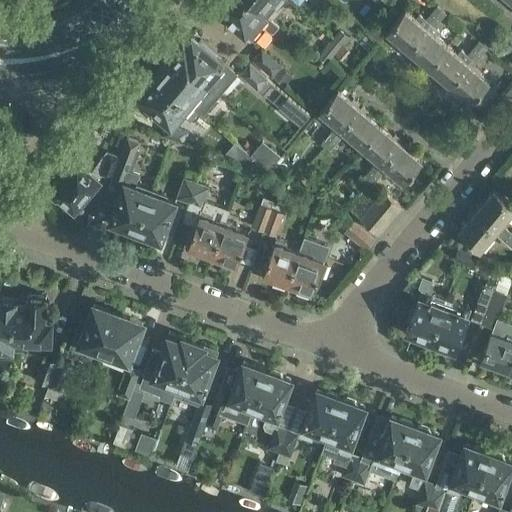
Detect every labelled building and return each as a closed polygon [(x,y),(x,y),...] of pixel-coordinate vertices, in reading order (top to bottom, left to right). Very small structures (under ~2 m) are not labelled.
[(264,12),(250,0),(213,0),(212,2),(219,8),(219,10),(224,15),(228,16),(255,39),(265,27),(269,31),(273,31),(279,24),(264,12)] [(250,0),(264,12),(273,2),(275,3),(278,2),(279,0),(250,0)] [(446,12),(438,5),(430,14),(438,21),(446,12)] [(405,9),(387,30),(400,42),(399,44),(404,48),(406,46),(408,48),(426,27),(430,30),(434,25),(438,21),(430,14),(426,18),(419,13),(415,18),(405,9)] [(408,48),(409,49),(407,51),(412,56),(414,53),(429,66),(447,44),(436,35),(440,30),(434,25),(430,30),(426,27),(408,48)] [(351,36),(339,28),(333,36),(342,44),(345,45),(351,36)] [(179,39),(170,50),(173,52),(171,53),(175,56),(207,83),(217,71),(225,78),(232,69),(222,60),(223,59),(214,52),(215,51),(202,40),(200,42),(192,35),(189,39),(186,36),(181,41),(179,39)] [(333,36),(317,55),(326,62),(342,44),(333,36)] [(487,47),(479,40),(472,49),(479,56),(487,47)] [(447,44),(429,66),(442,77),(440,79),(446,84),(447,82),(449,84),(467,62),(472,66),(479,56),(472,49),(468,54),(461,48),(457,53),(447,44)] [(254,58),(272,74),(281,65),(262,48),(254,58)] [(175,56),(158,76),(197,109),(199,106),(201,108),(216,90),(207,83),(175,56)] [(467,62),(449,84),(451,85),(449,87),(455,92),(456,89),(471,101),(489,80),(472,66),(467,62)] [(250,63),(242,73),(264,92),(273,82),(250,63)] [(198,109),(158,76),(153,82),(149,80),(147,82),(146,80),(137,91),(139,92),(137,94),(141,97),(135,104),(146,114),(152,107),(168,120),(163,133),(184,141),(187,130),(174,122),(181,113),(189,120),(198,109)] [(338,87),(319,108),(337,124),(340,127),(359,106),(357,104),(359,102),(354,98),(352,100),(338,87)] [(359,106),(340,127),(337,124),(330,133),(337,139),(345,130),(361,145),(380,123),(366,112),(368,110),(363,106),(361,108),(359,106)] [(380,123),(361,145),(378,160),(382,162),(400,141),(399,140),(401,138),(395,133),(394,135),(380,123)] [(330,133),(322,142),(330,148),(337,139),(330,133)] [(119,155),(113,172),(124,176),(132,156),(131,156),(134,149),(137,140),(128,136),(120,155),(119,155)] [(378,160),(371,168),(379,175),(386,166),(403,181),(421,159),(408,148),(410,145),(405,141),(403,143),(400,141),(382,162),(378,160)] [(255,142),(247,151),(254,157),(262,147),(255,142)] [(242,147),(232,158),(248,164),(254,157),(247,151),(242,147)] [(119,193),(118,192),(111,208),(113,209),(109,219),(121,224),(121,229),(133,233),(149,192),(134,186),(139,174),(131,172),(140,151),(134,149),(131,156),(132,156),(124,176),(113,172),(112,172),(107,186),(113,188),(114,184),(122,187),(119,193)] [(92,169),(79,158),(60,179),(55,179),(52,183),(51,190),(55,193),(60,193),(75,205),(81,198),(83,199),(94,187),(92,186),(103,173),(110,176),(112,172),(113,172),(119,155),(107,150),(92,169)] [(184,175),(176,195),(190,201),(198,180),(197,180),(199,172),(187,167),(185,175),(184,175)] [(379,175),(371,168),(364,177),(371,183),(379,175)] [(198,180),(190,201),(184,216),(197,221),(189,245),(213,253),(224,223),(230,208),(205,199),(210,184),(198,180)] [(477,206),(475,208),(497,227),(494,231),(503,239),(511,230),(502,222),(511,210),(511,202),(494,187),(482,201),(480,199),(475,204),(477,206)] [(382,188),(375,197),(394,214),(402,205),(382,188)] [(174,201),(149,192),(133,233),(147,238),(151,235),(160,239),(163,232),(165,233),(172,214),(169,213),(174,201)] [(394,214),(375,197),(367,207),(387,223),(394,214)] [(253,225),(264,229),(273,207),(261,203),(253,225)] [(273,207),(264,229),(276,234),(284,211),(273,207)] [(387,223),(367,207),(359,216),(378,233),(387,223)] [(497,227),(475,208),(474,210),(472,208),(468,214),(470,215),(457,230),(479,248),(494,231),(497,227)] [(353,219),(345,229),(366,247),(374,237),(353,219)] [(224,223),(213,253),(238,263),(249,233),(235,228),(237,223),(226,220),(225,223),(224,223)] [(511,231),(511,230),(503,239),(511,246),(511,231)] [(305,235),(299,251),(288,281),(312,290),(318,275),(322,277),(327,264),(323,262),(330,244),(305,235)] [(288,242),(277,238),(264,272),(288,281),(299,251),(287,246),(288,242)] [(454,258),(473,265),(477,254),(458,247),(454,258)] [(419,285),(421,289),(415,305),(413,304),(407,320),(409,321),(406,330),(417,334),(416,337),(429,342),(445,298),(425,290),(429,278),(422,276),(419,285)] [(471,318),(482,322),(495,288),(484,284),(471,318)] [(491,329),(481,357),(508,367),(511,357),(511,337),(509,336),(510,333),(510,327),(507,322),(502,319),(497,319),(506,292),(497,288),(495,288),(482,322),(493,326),(491,329)] [(14,296),(12,335),(50,338),(51,317),(44,317),(45,294),(27,293),(27,296),(14,296)] [(0,355),(11,356),(11,349),(12,335),(14,296),(0,295),(0,355)] [(445,298),(429,342),(442,347),(443,344),(455,348),(459,338),(461,339),(467,324),(465,323),(471,307),(445,298)] [(93,304),(87,322),(81,320),(70,350),(91,357),(95,347),(104,350),(118,312),(93,304)] [(118,312),(104,350),(128,359),(142,321),(118,312)] [(144,372),(139,384),(161,392),(160,395),(171,399),(173,393),(177,382),(193,340),(168,331),(161,351),(151,348),(142,371),(144,372)] [(177,382),(173,393),(197,402),(201,393),(202,391),(205,389),(211,374),(210,371),(218,349),(193,340),(177,382)] [(48,384),(56,360),(44,356),(35,379),(48,384)] [(59,356),(45,394),(57,398),(60,389),(61,390),(72,361),(59,356)] [(220,385),(206,424),(217,428),(223,412),(248,421),(251,412),(267,369),(243,361),(233,389),(220,385)] [(127,363),(116,392),(129,397),(140,368),(127,363)] [(267,369),(251,412),(265,417),(263,424),(264,429),(272,432),(267,447),(278,451),(287,428),(274,423),(291,378),(267,369)] [(342,397),(317,388),(302,430),(326,439),(342,397)] [(342,397),(326,439),(322,450),(335,454),(334,458),(345,462),(341,474),(352,478),(361,455),(350,451),(350,448),(365,405),(342,397)] [(198,405),(191,424),(202,428),(209,409),(198,405)] [(399,466),(414,424),(391,415),(383,435),(370,430),(361,454),(361,455),(352,478),(365,483),(371,467),(396,476),(399,466)] [(132,428),(120,423),(112,443),(125,448),(132,428)] [(423,473),(438,433),(414,424),(399,466),(414,472),(409,484),(420,488),(415,501),(416,501),(412,511),(424,511),(435,483),(425,479),(423,473)] [(298,432),(287,428),(278,451),(279,451),(276,458),(287,462),(298,432)] [(472,494),(488,451),(465,443),(458,460),(445,455),(435,483),(424,511),(442,511),(443,511),(444,511),(450,511),(454,505),(460,489),(472,494)] [(511,460),(488,451),(472,494),(497,503),(511,460)] [(272,466),(260,461),(249,489),(261,494),(272,466)]
